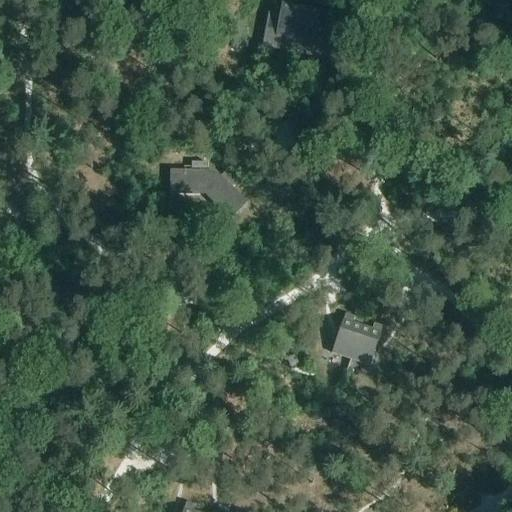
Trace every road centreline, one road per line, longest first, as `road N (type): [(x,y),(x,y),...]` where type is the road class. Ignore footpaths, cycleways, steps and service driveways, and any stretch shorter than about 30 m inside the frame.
road 1 (track): [(511,212),(380,227),(236,329),(147,424),(95,511)]
road 2 (track): [(236,329),(200,301),(137,286),(36,185),(26,141),(26,0)]
road 3 (track): [(375,0),(380,227),(511,365)]
road 4 (track): [(0,58),(108,0)]
